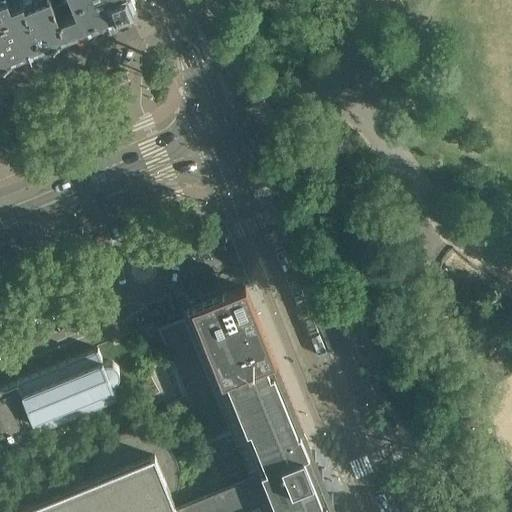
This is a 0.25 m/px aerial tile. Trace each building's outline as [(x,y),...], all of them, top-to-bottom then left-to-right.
[(40,43),(22,0),(13,0),(10,2),(9,0),(0,0),(0,7),(18,52),(40,43)] [(66,32),(55,6),(52,0),(22,0),(40,43),(48,39),(50,43),(58,39),(57,36),(66,32)] [(66,32),(133,5),(131,2),(135,0),(134,0),(75,0),(78,6),(73,8),(69,0),(55,6),(66,32)] [(0,59),(18,52),(0,7),(0,59)] [(134,93),(127,76),(110,83),(117,100),(134,93)] [(329,511),(320,489),(320,488),(319,486),(319,485),(318,484),(317,481),(304,450),(311,447),(256,310),(255,311),(245,286),(227,294),(226,292),(222,293),(223,295),(205,303),(197,306),(196,304),(193,305),(194,309),(196,308),(203,324),(201,325),(202,329),(204,328),(211,345),(209,345),(211,349),(212,348),(219,365),(217,365),(219,369),(221,368),(227,384),(225,385),(227,389),(228,388),(235,404),(233,405),(235,409),(237,408),(243,424),(242,425),(243,429),(245,428),(252,444),(250,445),(251,449),(253,448),(260,464),(258,465),(259,467),(252,470),(226,481),(175,501),(173,498),(175,495),(176,491),(178,488),(178,485),(179,482),(179,478),(180,475),(179,471),(179,468),(179,466),(178,463),(177,460),(176,456),(175,455),(174,453),(173,450),(171,448),(169,445),(166,442),(164,440),(161,438),(158,436),(154,434),(151,432),(147,431),(142,430),(139,429),(136,429),(132,429),(129,429),(124,430),(122,431),(117,432),(114,433),(109,436),(105,439),(102,442),(99,445),(96,449),(93,453),(93,454),(91,458),(90,461),(89,464),(89,466),(88,469),(88,474),(88,477),(61,488),(37,430),(118,397),(112,383),(114,382),(116,381),(117,379),(118,378),(119,376),(119,374),(119,371),(119,370),(119,369),(118,367),(117,366),(116,365),(115,363),(114,362),(112,362),(111,361),(108,361),(106,361),(104,362),(98,348),(31,374),(0,387),(0,427),(7,445),(29,436),(45,475),(37,479),(43,495),(9,509),(0,486),(0,511),(329,511)]
